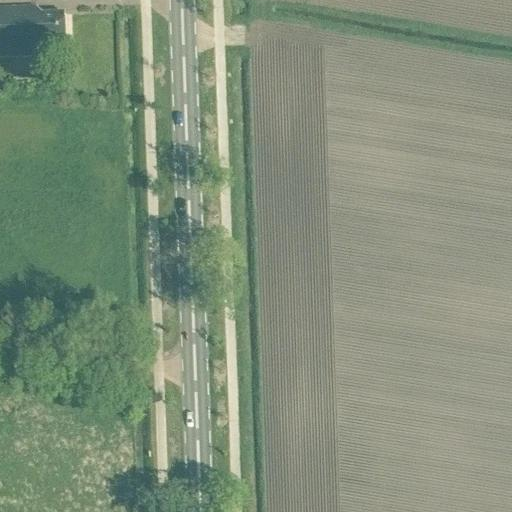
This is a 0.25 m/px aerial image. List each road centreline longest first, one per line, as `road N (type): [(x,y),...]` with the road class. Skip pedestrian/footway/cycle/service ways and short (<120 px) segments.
road 1 (secondary): [(199,511),(181,0)]
road 2 (track): [(194,372),(0,347)]
